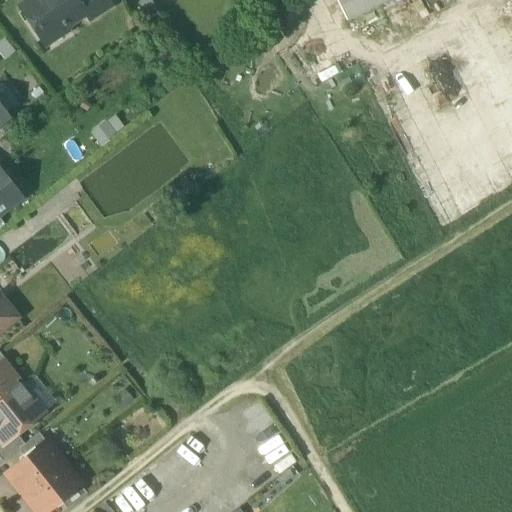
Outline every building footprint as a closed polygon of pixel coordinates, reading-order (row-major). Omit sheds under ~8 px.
[(76,1),(75,0),(69,0),(68,1),(62,0),(30,0),(20,7),(43,42),(84,15),(85,15),(76,1)] [(84,15),(88,21),(113,6),(109,0),(76,0),(76,1),(85,15),(84,15)] [(336,0),(346,21),(390,0),(336,0)] [(0,212),(15,201),(0,181),(0,212)] [(0,331),(17,318),(0,296),(0,331)] [(0,442),(2,445),(3,446),(17,435),(43,414),(30,397),(24,402),(8,382),(14,377),(3,363),(2,362),(0,363),(0,442)] [(24,402),(30,397),(14,377),(8,382),(24,402)] [(39,433),(24,445),(18,450),(26,459),(46,443),(39,433)] [(0,458),(3,462),(18,450),(24,445),(17,435),(3,446),(2,445),(0,446),(0,458)] [(7,474),(36,511),(45,511),(60,501),(80,485),(80,484),(47,442),(46,443),(26,459),(7,474)] [(60,501),(67,510),(87,494),(80,485),(60,501)] [(93,511),(112,511),(105,503),(93,511)]
